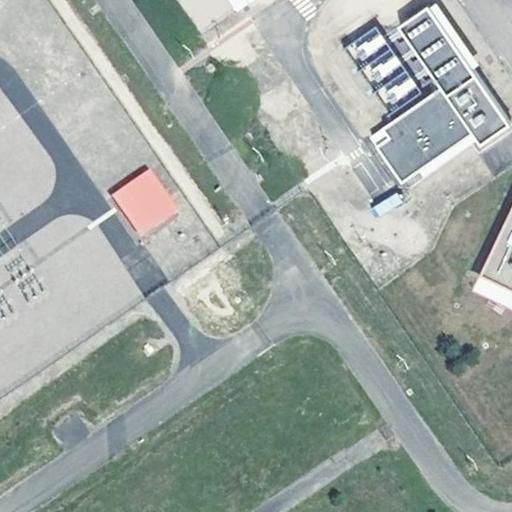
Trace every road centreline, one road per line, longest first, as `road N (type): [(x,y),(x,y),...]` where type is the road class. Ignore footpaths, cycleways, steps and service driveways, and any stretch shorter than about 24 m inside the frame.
road 1 (unclassified): [(326,301),(459,494),(511,510)]
road 2 (unclassified): [(221,365),(5,511)]
road 3 (unclassified): [(326,301),(221,365)]
